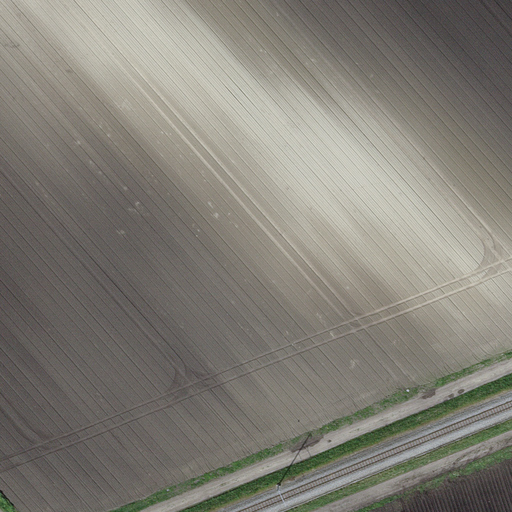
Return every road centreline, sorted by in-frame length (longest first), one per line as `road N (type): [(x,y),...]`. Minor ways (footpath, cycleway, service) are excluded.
road 1 (track): [(166,511),(511,370)]
road 2 (track): [(333,511),(511,439)]
